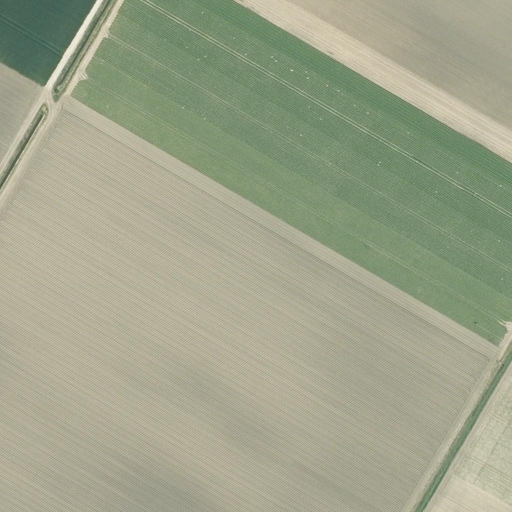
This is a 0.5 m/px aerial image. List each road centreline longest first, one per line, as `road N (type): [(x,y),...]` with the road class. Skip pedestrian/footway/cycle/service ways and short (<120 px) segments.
road 1 (track): [(0,189),(111,0)]
road 2 (track): [(511,354),(419,511)]
